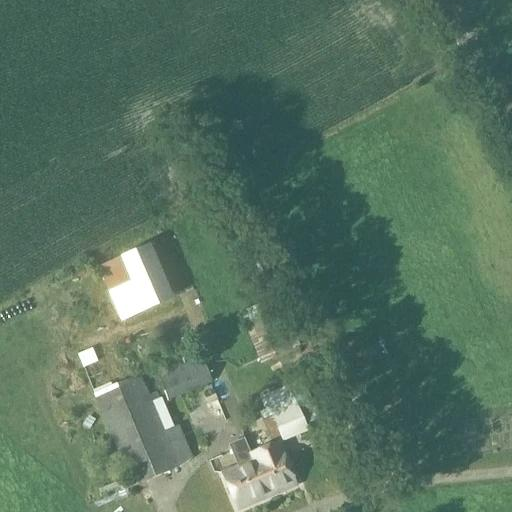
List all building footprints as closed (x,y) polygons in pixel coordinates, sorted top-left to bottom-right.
[(100,269),(122,320),(174,298),(152,246),(100,269)] [(246,327),(262,365),(294,353),(293,350),(301,347),(295,332),(287,335),(279,314),(246,327)] [(153,363),(169,401),(213,383),(197,344),(153,363)] [(123,493),(134,488),(134,489),(180,469),(193,459),(180,426),(165,432),(141,377),(94,396),(129,477),(118,482),(123,493)] [(262,412),(276,447),(252,456),(254,462),(225,474),(239,511),(299,487),(282,445),(311,433),(302,410),(314,405),(304,381),(261,398),(266,410),(262,412)] [(213,391),(205,395),(209,405),(218,402),(213,391)] [(91,483),(94,493),(120,487),(117,476),(91,483)] [(157,508),(158,511),(173,511),(170,503),(157,508)]
